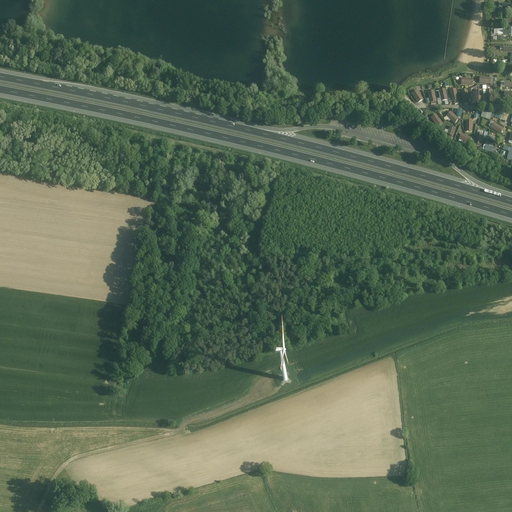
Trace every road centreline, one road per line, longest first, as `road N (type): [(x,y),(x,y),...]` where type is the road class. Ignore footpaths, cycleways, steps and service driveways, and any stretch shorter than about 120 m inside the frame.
road 1 (track): [(0,101),(511,228)]
road 2 (motorway): [(0,90),(511,213)]
road 3 (track): [(39,511),(72,458),(173,432),(251,398),(272,374),(285,379)]
road 4 (motorway): [(262,132),(0,75)]
road 5 (motorway): [(511,201),(262,132)]
